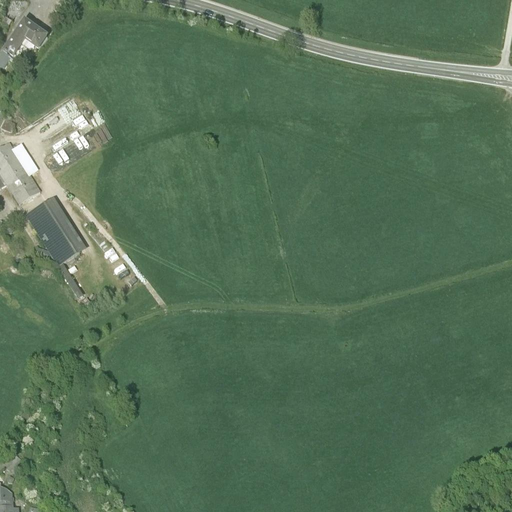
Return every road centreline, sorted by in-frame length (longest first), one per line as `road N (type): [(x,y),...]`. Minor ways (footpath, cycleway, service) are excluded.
road 1 (track): [(0,469),(62,380),(90,352),(144,320),(198,310),(342,310),(511,265)]
road 2 (secondary): [(511,78),(376,60),(184,0)]
